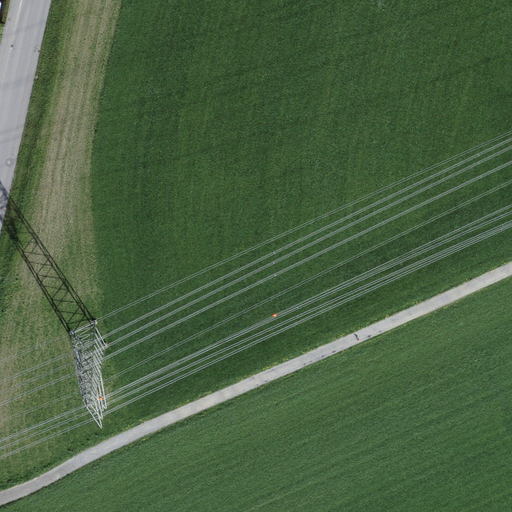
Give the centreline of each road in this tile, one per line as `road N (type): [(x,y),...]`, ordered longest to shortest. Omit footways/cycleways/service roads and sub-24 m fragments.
road 1 (track): [(511,271),(134,433),(0,500)]
road 2 (residential): [(0,166),(34,0)]
